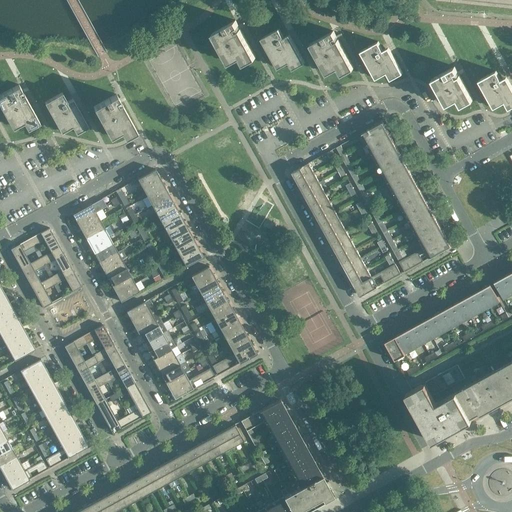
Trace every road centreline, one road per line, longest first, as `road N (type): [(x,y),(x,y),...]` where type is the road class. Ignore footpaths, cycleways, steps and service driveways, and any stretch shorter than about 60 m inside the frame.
road 1 (residential): [(360,328),(276,172),(397,105)]
road 2 (residential): [(283,370),(167,158),(151,154)]
road 3 (residential): [(171,434),(47,211)]
road 4 (residential): [(0,248),(118,462)]
road 5 (residential): [(358,506),(283,370)]
road 6 (residential): [(435,463),(360,328)]
road 7 (residential): [(360,328),(486,258)]
road 8 (residential): [(171,434),(283,370)]
